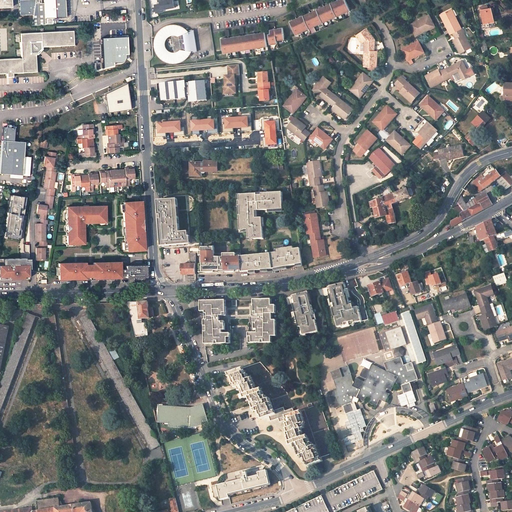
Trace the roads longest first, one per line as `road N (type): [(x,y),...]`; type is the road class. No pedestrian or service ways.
road 1 (residential): [(164,290),(220,420),(280,467),(296,493)]
road 2 (secondary): [(511,151),(476,164),(423,232),(356,263)]
road 3 (secondary): [(356,263),(285,283),(164,290)]
road 4 (secondary): [(164,290),(0,295)]
road 5 (unclassified): [(136,0),(145,158)]
road 6 (unclassified): [(494,210),(427,246),(356,263)]
road 7 (unclassified): [(145,158),(152,267),(164,290)]
